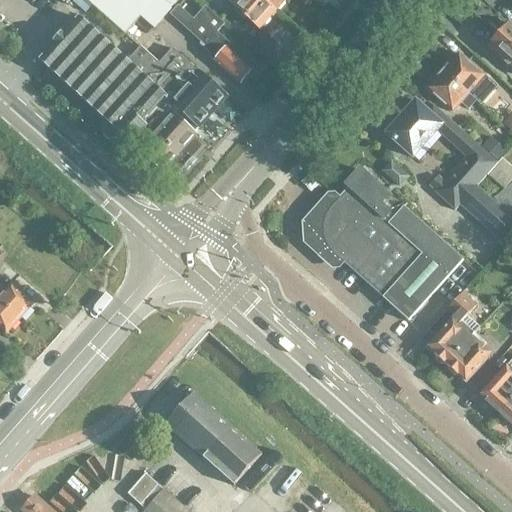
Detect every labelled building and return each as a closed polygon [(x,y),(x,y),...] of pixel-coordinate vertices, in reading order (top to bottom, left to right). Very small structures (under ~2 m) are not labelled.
[(84,0),(125,36),(126,36),(141,19),(154,31),(172,11),(171,10),(179,0),(84,0)] [(275,12),(262,0),(226,0),(259,29),(275,12)] [(262,0),(275,12),(285,0),(262,0)] [(225,25),(206,9),(187,30),(206,48),(205,49),(217,60),(215,63),(240,86),(252,72),(227,50),(231,46),(217,34),(225,25)] [(195,135),(194,134),(122,69),(73,24),(40,61),(117,131),(118,139),(121,142),(130,142),(173,181),(190,164),(179,154),(195,135)] [(511,26),(511,25),(500,37),(511,48),(511,26)] [(511,48),(500,37),(489,49),(511,70),(511,48)] [(141,48),(140,49),(122,69),(194,134),(226,98),(173,50),(160,65),(141,48)] [(449,65),(443,72),(476,102),(485,92),(477,85),(484,77),(459,54),(457,56),(453,57),(450,60),(449,65)] [(476,102),(443,72),(436,79),(432,80),(429,84),(429,88),(427,90),(452,113),(461,103),(469,110),(476,102)] [(433,106),(427,112),(417,103),(401,121),(426,144),(436,132),(466,159),(434,194),(455,212),(460,207),(505,248),(511,240),(511,218),(508,214),(503,210),(478,187),(498,164),(433,106)] [(426,144),(401,121),(385,139),(410,162),(426,144)] [(502,160),(488,176),(496,183),(510,168),(502,160)] [(511,169),(510,168),(496,183),(504,191),(511,181),(511,169)] [(340,200),(336,197),(332,197),(307,225),(308,242),(336,266),(340,266),(343,263),(409,322),(463,260),(363,172),(362,174),(358,172),(355,181),(348,189),(349,189),(340,200)] [(511,190),(509,187),(494,199),(503,210),(508,214),(511,210),(511,190)] [(3,293),(0,290),(0,300),(21,320),(35,305),(12,283),(3,293)] [(472,337),(459,326),(477,306),(463,294),(445,314),(452,320),(427,348),(434,354),(434,355),(435,356),(435,360),(441,365),(445,365),(446,366),(472,337)] [(21,320),(0,300),(0,328),(7,335),(21,320)] [(472,337),(446,366),(447,367),(448,371),(453,376),(457,376),(459,377),(459,376),(466,383),(491,355),(472,337)] [(498,413),(500,414),(511,400),(511,373),(506,368),(481,396),(488,402),(487,403),(489,404),(489,408),(494,413),(498,413)] [(193,394),(166,425),(234,486),(262,455),(193,394)] [(511,400),(500,414),(501,415),(501,419),(507,424),(511,424),(511,400)] [(188,511),(146,474),(128,494),(146,510),(144,511),(188,511)] [(51,511),(34,496),(23,509),(26,511),(51,511)]
